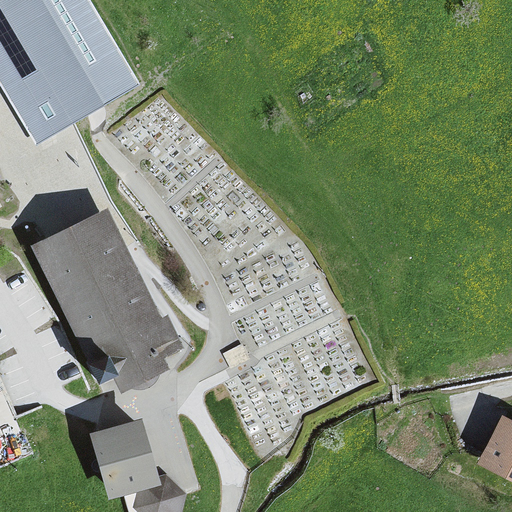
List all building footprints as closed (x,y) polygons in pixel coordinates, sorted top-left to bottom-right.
[(97,0),(0,0),(0,88),(36,152),(152,91),(97,0)] [(111,212),(37,245),(77,333),(101,339),(110,361),(90,368),(97,386),(120,380),(127,391),(175,371),(171,359),(190,349),(174,319),(167,320),(111,212)] [(511,416),(509,415),(484,467),(511,479),(511,416)] [(147,419),(95,432),(114,498),(122,496),(165,486),(147,419)] [(165,486),(122,496),(126,511),(188,511),(191,501),(172,480),(165,486)]
